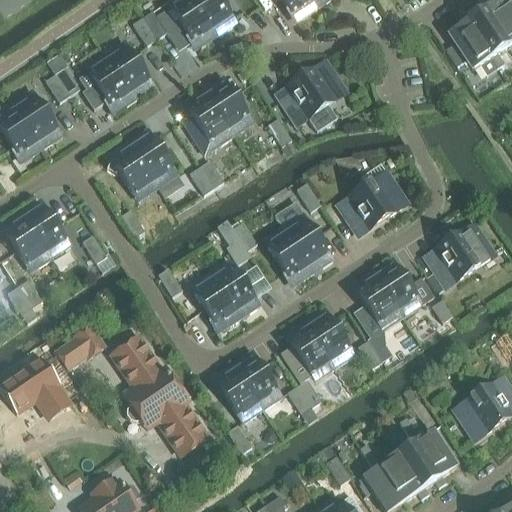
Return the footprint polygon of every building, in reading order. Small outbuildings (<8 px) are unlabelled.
[(170,13),(156,22),(166,38),(176,51),(189,43),(193,48),(213,34),(190,0),(176,0),(174,2),(178,8),(170,13)] [(190,0),(213,34),(222,29),(226,34),(236,28),(233,23),(234,23),(218,0),(190,0)] [(313,7),(307,0),(279,0),(293,20),(313,7)] [(511,0),(503,0),(500,3),(511,21),(511,0)] [(511,21),(500,3),(487,12),(483,6),(479,8),(507,52),(511,58),(511,21)] [(507,52),(479,8),(475,10),(479,16),(470,23),(466,17),(462,19),(490,63),(497,73),(504,68),(497,58),(507,52)] [(152,16),(142,22),(156,44),(166,38),(156,22),(152,16)] [(490,63),(462,19),(458,22),(462,28),(448,37),(456,48),(446,55),(457,71),(467,64),(480,84),(487,80),(480,70),(490,63)] [(142,22),(132,29),(146,51),(156,44),(142,22)] [(123,45),(104,58),(131,99),(150,86),(134,62),(123,45)] [(88,77),(79,83),(86,95),(82,97),(94,114),(106,106),(111,112),(120,105),(124,111),(135,105),(131,99),(104,58),(103,59),(107,65),(88,77)] [(289,96),(279,103),(297,130),(307,124),(317,137),(336,124),(324,107),(343,94),(341,91),(325,66),(304,80),(286,92),(289,96)] [(79,94),(65,72),(55,79),(69,101),(79,94)] [(69,101),(55,79),(45,86),(59,107),(69,101)] [(249,122),(242,111),(225,85),(222,81),(212,88),(216,94),(207,100),(230,134),(249,122)] [(58,135),(42,111),(31,94),(11,107),(38,148),(58,135)] [(234,140),(230,134),(207,100),(203,94),(193,101),(196,106),(186,113),(192,121),(184,127),(197,147),(205,141),(214,154),(234,140)] [(38,148),(11,107),(0,114),(0,116),(3,121),(0,123),(0,133),(18,161),(38,148)] [(291,145),(277,124),(267,130),(281,152),(291,145)] [(178,180),(151,139),(131,152),(127,146),(127,147),(158,193),(178,180)] [(158,193),(127,147),(117,153),(121,159),(111,165),(134,200),(153,187),(157,193),(158,193)] [(209,166),(199,172),(213,194),(224,188),(209,166)] [(203,201),(213,194),(199,172),(189,179),(203,201)] [(407,209),(391,184),(390,185),(388,181),(370,194),(367,190),(337,210),(355,237),(384,218),(387,223),(407,209)] [(320,210),(306,189),(296,195),(310,217),(320,210)] [(70,251),(43,210),(23,223),(50,264),(70,251)] [(144,237),(131,215),(120,221),(134,243),(144,237)] [(330,260),(313,234),(313,235),(302,218),(282,231),(309,272),(319,266),(322,272),(333,265),(330,261),(330,260)] [(50,264),(23,223),(3,236),(26,271),(34,266),(38,272),(50,264)] [(257,249),(242,228),(232,234),(247,256),(257,249)] [(435,277),(426,282),(437,299),(445,293),(456,286),(475,273),(473,269),(491,257),(489,254),(473,229),(453,242),(435,254),(437,259),(427,265),(435,277)] [(309,272),(282,231),(282,232),(286,238),(267,250),(270,256),(289,285),(309,272)] [(247,256),(232,234),(222,241),(237,263),(247,256)] [(106,262),(92,240),(82,247),(96,269),(106,262)] [(411,293),(395,268),(376,281),(399,316),(418,303),(411,293)] [(260,311),(233,270),(213,283),(236,318),(245,312),(249,318),(260,311)] [(182,296),(168,274),(158,280),(172,302),(182,296)] [(399,316),(376,281),(372,275),(361,282),(365,288),(355,295),(375,324),(379,329),(399,316)] [(236,318),(213,283),(193,296),(216,331),(226,325),(230,330),(240,324),(236,318)] [(42,307),(27,285),(17,292),(32,314),(42,307)] [(32,314),(17,292),(7,299),(21,320),(32,314)] [(452,322),(438,300),(428,307),(442,328),(452,322)] [(354,360),(343,343),(344,343),(328,319),(308,332),(335,373),(354,360)] [(335,373),(308,332),(288,345),(304,369),(308,375),(327,362),(334,373),(335,373)] [(111,356),(96,335),(80,346),(81,348),(61,361),(74,379),(93,366),(95,367),(111,356)] [(139,339),(108,361),(131,394),(121,400),(129,411),(127,414),(127,420),(130,425),(135,427),(139,426),(147,438),(157,431),(179,464),(210,443),(188,410),(190,408),(165,371),(162,373),(139,339)] [(392,361),(377,339),(367,346),(382,367),(392,361)] [(382,367),(367,346),(357,352),(371,374),(382,367)] [(282,402),(271,386),(271,385),(255,361),(235,374),(262,415),(282,402)] [(41,362),(0,389),(0,396),(16,419),(35,406),(39,412),(60,397),(56,391),(60,389),(41,362)] [(262,415),(235,374),(215,387),(235,417),(242,428),(262,415)] [(492,428),(511,415),(511,396),(502,382),(472,402),(475,406),(456,418),(475,446),(495,433),(492,428)] [(307,385),(297,391),(310,412),(320,405),(307,385)] [(310,412),(297,391),(287,398),(300,418),(310,412)] [(455,473),(431,435),(419,443),(413,433),(418,429),(413,422),(408,425),(406,423),(399,427),(413,447),(442,491),(445,488),(442,482),(455,473)] [(251,451),(237,430),(227,437),(241,457),(251,451)] [(442,491),(413,447),(396,458),(425,502),(428,499),(425,494),(434,487),(438,493),(442,491)] [(396,511),(404,507),(380,469),(366,449),(359,454),(373,474),(361,481),(381,511),(396,511)] [(327,453),(323,456),(326,462),(331,459),(327,453)] [(425,502),(396,458),(380,469),(404,507),(417,498),(421,504),(425,502)] [(350,484),(335,462),(325,468),(340,490),(350,484)] [(137,511),(133,506),(137,503),(138,498),(133,490),(128,490),(124,492),(119,485),(116,488),(113,483),(92,498),(95,502),(80,511),(137,511)] [(287,511),(280,500),(266,510),(267,511),(287,511)] [(342,505),(331,511),(357,511),(349,500),(342,505)]
